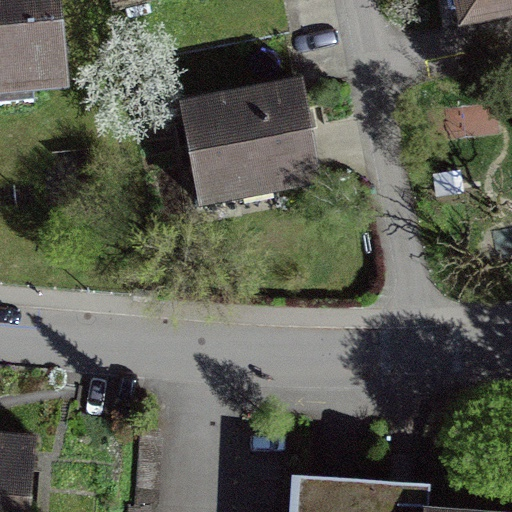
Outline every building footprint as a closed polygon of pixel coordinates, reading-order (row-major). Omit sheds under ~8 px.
[(61,0),(0,0),(0,100),(70,94),(61,0)] [(511,0),(460,0),(468,38),(511,29),(511,0)] [(184,114),(204,216),(325,193),(305,91),(184,114)] [(0,511),(30,511),(36,446),(0,442),(0,511)] [(431,511),(434,490),(294,480),(292,511),(431,511)]
